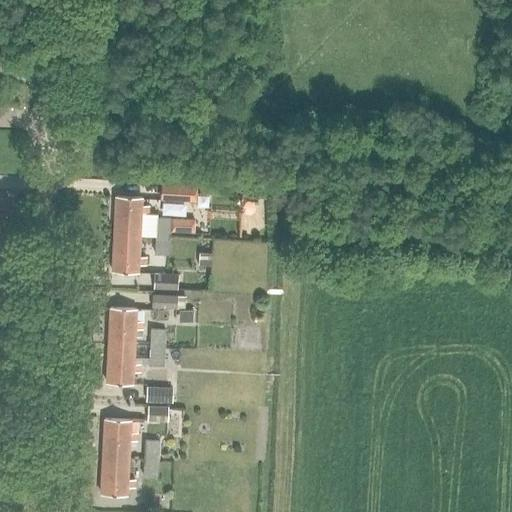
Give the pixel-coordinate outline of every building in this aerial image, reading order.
[(197,202),(198,186),(161,184),(160,200),(197,202)] [(139,235),(140,213),(150,213),(151,205),(140,204),(141,198),(115,196),(113,234),(139,235)] [(155,236),(169,236),(170,218),(156,218),(155,236)] [(171,231),(195,233),(196,220),(172,218),(171,231)] [(137,272),(138,265),(148,266),(148,257),(138,257),(139,235),(113,234),(111,271),(137,272)] [(168,254),(169,236),(155,236),(154,253),(168,254)] [(212,254),(199,253),(198,267),(211,267),(212,254)] [(154,290),(179,290),(179,276),(154,275),(154,290)] [(151,307),(177,308),(177,295),(152,294),(151,307)] [(110,307),(108,344),(134,346),(134,329),(145,329),(145,321),(135,320),(135,308),(110,307)] [(151,328),(150,347),(163,347),(164,329),(151,328)] [(132,383),(132,371),(143,372),(143,363),(133,363),(134,346),(108,344),(106,382),(132,383)] [(163,365),(163,347),(150,347),(149,365),(163,365)] [(149,401),(174,402),(174,387),(150,387),(149,401)] [(147,405),(146,420),(167,420),(168,406),(147,405)] [(104,418),(102,456),(128,458),(129,440),(139,441),(140,433),(129,432),(130,420),(104,418)] [(145,458),(158,459),(159,441),(146,440),(145,458)] [(126,495),(126,487),(137,488),(137,479),(127,478),(128,458),(102,456),(100,494),(126,495)] [(158,459),(145,458),(144,477),(157,478),(158,459)]
